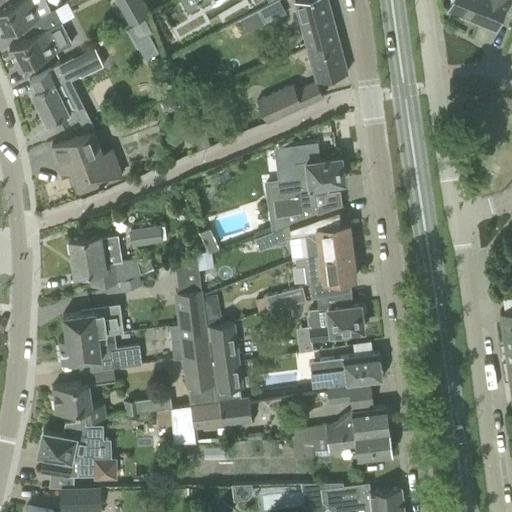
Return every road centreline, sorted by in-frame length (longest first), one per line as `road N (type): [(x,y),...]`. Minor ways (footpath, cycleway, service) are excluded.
road 1 (secondary): [(462,511),(391,0)]
road 2 (unclassified): [(419,511),(368,96)]
road 3 (residential): [(0,429),(15,279),(0,137)]
road 4 (unclassified): [(458,227),(500,511)]
road 5 (residential): [(458,227),(429,0)]
